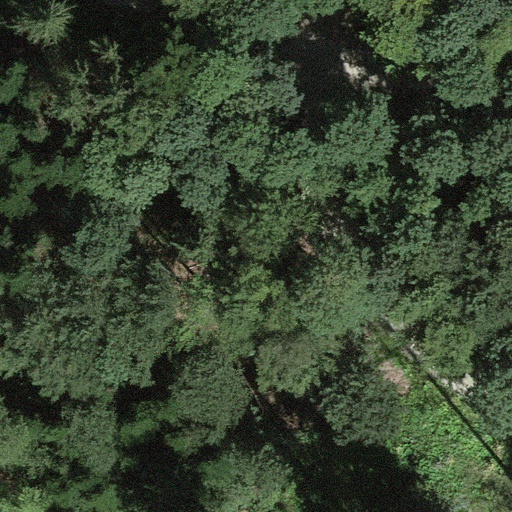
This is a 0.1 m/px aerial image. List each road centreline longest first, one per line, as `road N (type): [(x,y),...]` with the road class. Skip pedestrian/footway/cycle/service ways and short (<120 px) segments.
road 1 (track): [(321,0),(308,50),(319,123),(378,302),(414,357),(511,423)]
road 2 (track): [(129,0),(511,111)]
